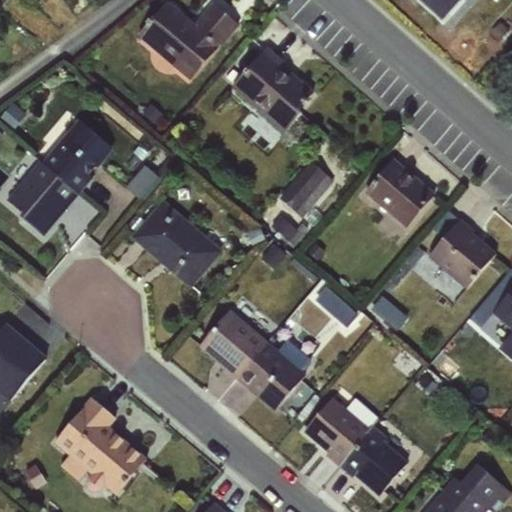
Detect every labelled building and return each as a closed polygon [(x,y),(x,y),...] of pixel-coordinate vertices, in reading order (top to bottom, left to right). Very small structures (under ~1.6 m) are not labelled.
[(470,0),(414,0),(444,28),(470,0)] [(241,29),(217,8),(199,28),(167,1),(134,39),(190,88),(241,29)] [(319,97),(267,51),(232,91),(285,137),(319,97)] [(57,235),(117,140),(74,114),(14,208),(57,235)] [(434,196),(394,161),(364,196),(390,217),(383,224),(399,237),(434,196)] [(335,183),(312,164),(280,202),(303,221),(335,183)] [(145,196),(157,181),(144,171),(133,186),(145,196)] [(223,251),(163,202),(132,241),(193,289),(223,251)] [(501,260),(457,221),(427,255),(470,294),(501,260)] [(511,294),(493,316),(511,332),(511,294)] [(311,378),(234,313),(203,349),(281,414),(311,378)] [(0,393),(18,406),(53,352),(6,320),(0,328),(0,393)] [(155,458),(117,424),(123,417),(98,395),(58,441),(74,454),(68,460),(116,502),(155,458)] [(410,465),(331,398),(301,434),(379,500),(410,465)] [(464,490),(456,484),(431,511),(496,511),(511,495),(481,469),(464,490)] [(227,511),(215,503),(208,511),(227,511)]
